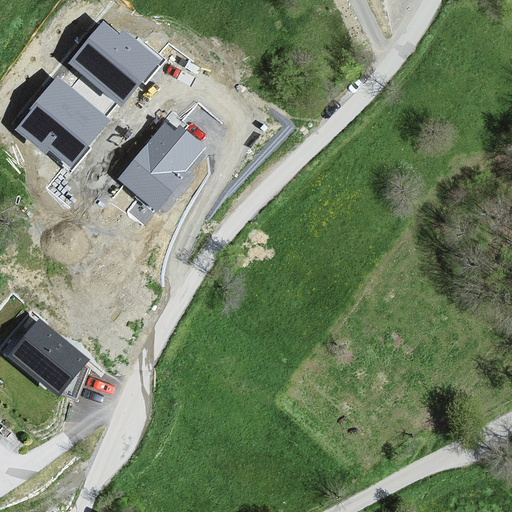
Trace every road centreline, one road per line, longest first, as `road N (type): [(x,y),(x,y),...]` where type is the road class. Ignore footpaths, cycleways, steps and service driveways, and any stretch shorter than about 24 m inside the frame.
road 1 (unclassified): [(430,0),(373,89),(208,256),(138,366),(80,511)]
road 2 (unclassified): [(349,511),(511,421)]
